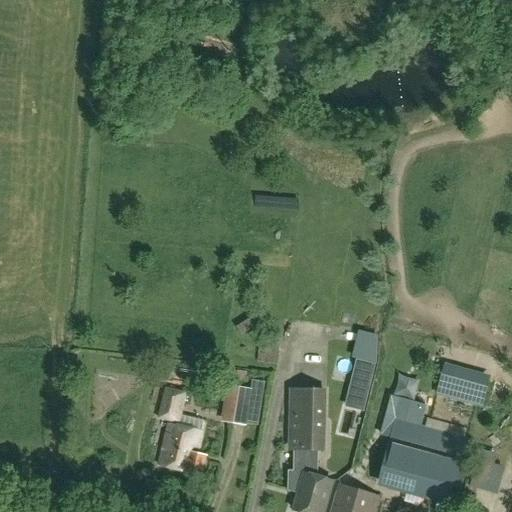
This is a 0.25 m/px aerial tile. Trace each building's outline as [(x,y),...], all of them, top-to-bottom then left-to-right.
[(280,341),(261,338),(257,363),(277,366),(280,341)] [(377,383),(414,388),(418,362),(381,356),(377,383)] [(367,397),(375,366),(356,360),(352,373),(362,376),(357,394),(367,397)] [(490,381),(444,368),(437,392),(483,405),(490,381)] [(243,382),(245,372),(235,371),(234,381),(243,382)] [(254,380),(252,389),(253,390),(247,423),(258,425),(265,383),(254,380)] [(247,423),(253,390),(252,389),(227,385),(221,421),(247,426),(247,423)] [(180,422),(186,394),(166,390),(160,418),(180,422)] [(320,391),(294,390),(292,471),(288,471),(288,492),(299,494),(294,511),(324,511),(333,483),(315,478),(316,471),(313,471),(314,450),(318,450),(320,391)] [(381,433),(391,435),(377,486),(457,508),(475,443),(419,428),(425,407),(390,397),(381,433)] [(198,456),(203,434),(206,421),(182,415),(179,428),(169,426),(159,467),(202,478),(207,458),(198,456)] [(375,511),(380,497),(339,486),(332,511),(375,511)] [(466,486),(464,496),(470,497),(472,488),(466,486)]
